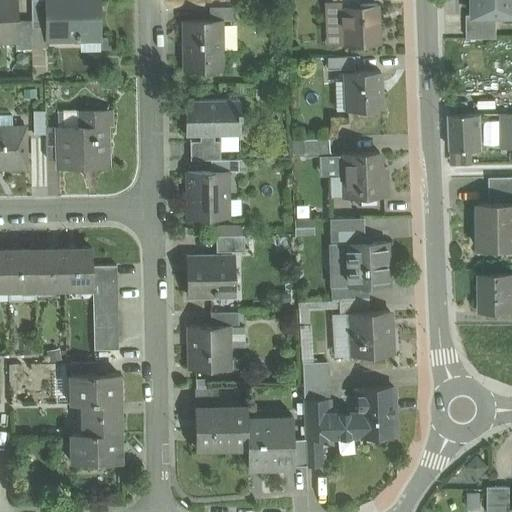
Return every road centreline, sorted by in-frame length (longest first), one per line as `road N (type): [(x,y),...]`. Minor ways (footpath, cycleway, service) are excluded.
road 1 (tertiary): [(426,0),(432,288),(441,351),(471,397)]
road 2 (residential): [(159,511),(157,211)]
road 3 (residential): [(157,211),(155,0)]
road 4 (residential): [(0,214),(157,211)]
road 5 (tertiary): [(471,397),(403,511)]
